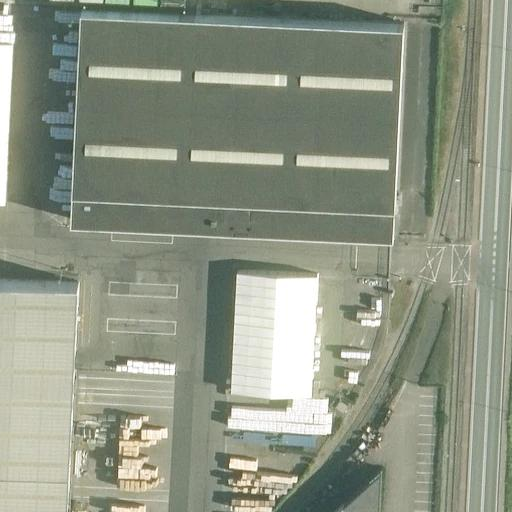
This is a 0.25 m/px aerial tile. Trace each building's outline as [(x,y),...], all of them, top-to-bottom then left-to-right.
[(73,189),(254,198),(360,203),(395,204),(403,24),(394,23),(81,8),(73,189)] [(0,201),(5,202),(13,42),(0,41),(0,201)] [(254,198),(73,189),(71,220),(253,229),(254,198)] [(253,229),(358,234),(360,203),(254,198),(253,229)] [(358,234),(391,236),(393,236),(395,204),(360,203),(358,234)] [(0,511),(67,511),(68,497),(79,281),(0,277),(0,511)] [(352,294),(377,295),(377,283),(353,282),(352,294)] [(348,405),(339,400),(334,408),(343,413),(348,405)] [(379,511),(381,469),(333,511),(379,511)]
